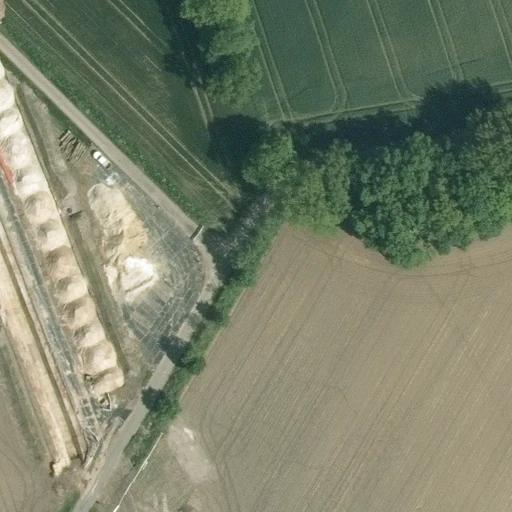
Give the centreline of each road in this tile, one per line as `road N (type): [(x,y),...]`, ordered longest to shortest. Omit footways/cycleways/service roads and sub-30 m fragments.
road 1 (unclassified): [(511,128),(323,164),(288,181),(258,211),(82,511)]
road 2 (track): [(218,279),(193,234),(0,42)]
